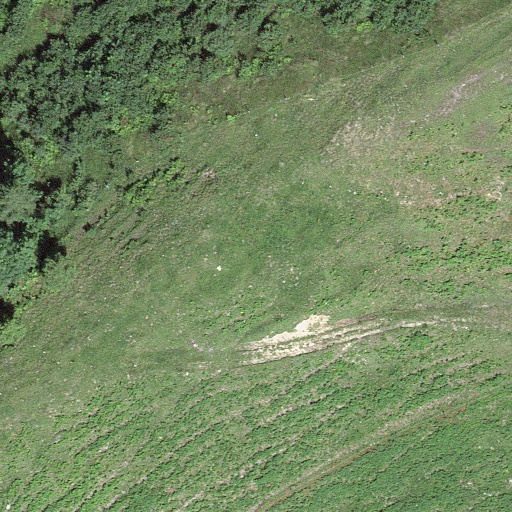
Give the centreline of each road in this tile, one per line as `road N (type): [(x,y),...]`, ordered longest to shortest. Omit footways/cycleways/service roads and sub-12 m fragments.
road 1 (track): [(511,315),(327,332),(239,355),(141,364)]
road 2 (track): [(0,424),(77,381),(141,364)]
